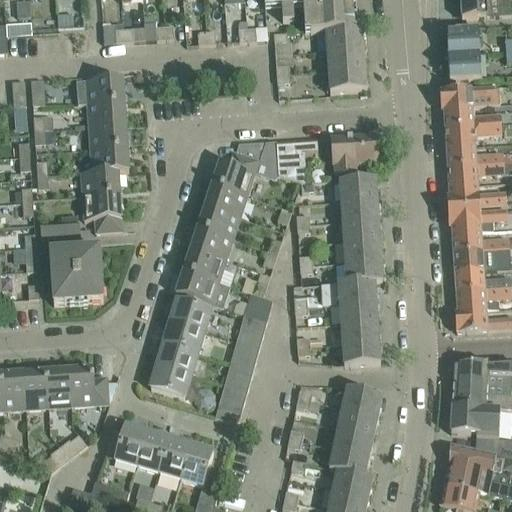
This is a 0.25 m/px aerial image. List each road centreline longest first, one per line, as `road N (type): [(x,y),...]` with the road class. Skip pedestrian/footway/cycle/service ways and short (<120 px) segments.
road 1 (residential): [(0,342),(123,328),(170,193),(174,150),(191,134),(410,117)]
road 2 (residential): [(422,352),(410,117)]
road 3 (residential): [(407,511),(422,352)]
